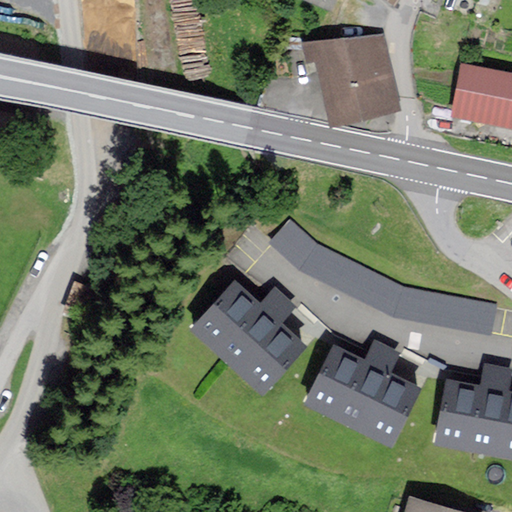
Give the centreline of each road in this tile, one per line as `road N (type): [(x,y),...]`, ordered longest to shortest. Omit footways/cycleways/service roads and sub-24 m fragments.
road 1 (unclassified): [(0,461),(40,370),(44,305),(84,213),(88,184),(65,0)]
road 2 (primary): [(402,160),(0,77)]
road 3 (residential): [(511,348),(404,324),(278,264)]
road 4 (residential): [(441,169),(439,225),(511,282)]
road 5 (residential): [(398,27),(402,160)]
